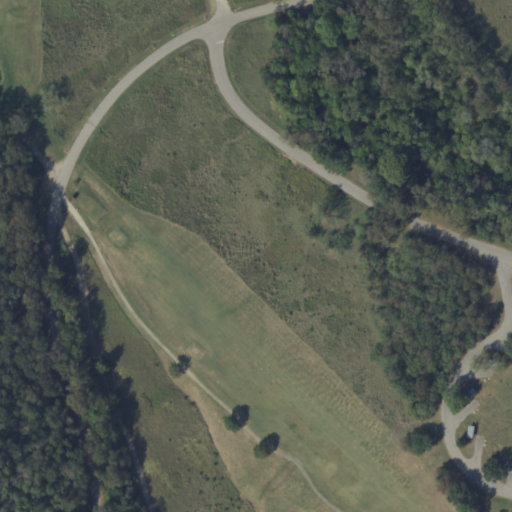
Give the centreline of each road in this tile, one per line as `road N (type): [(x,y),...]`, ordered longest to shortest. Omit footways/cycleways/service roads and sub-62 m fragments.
road 1 (residential): [(293,0),(194,35),(146,64),(106,103),(62,176),(46,246),(45,297),(84,440),(93,511)]
road 2 (residential): [(511,259),(392,213),(264,134),(224,88),(220,24)]
road 3 (residential): [(511,495),(468,472),(446,421),(454,375),(478,348),(511,329)]
